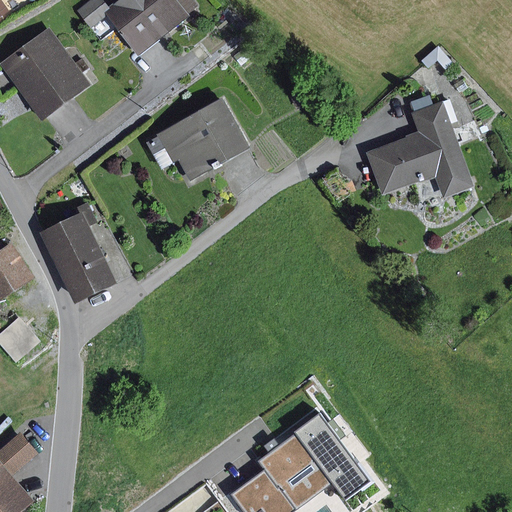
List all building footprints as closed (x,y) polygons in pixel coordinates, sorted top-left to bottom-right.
[(0,0),(0,17),(8,12),(0,0)] [(116,0),(107,7),(101,0),(90,0),(75,11),(89,29),(105,17),(135,56),(186,16),(185,15),(198,6),(193,0),(116,0)] [(48,28),(0,62),(0,67),(39,121),(89,85),(48,28)] [(437,47),(420,62),(427,69),(436,61),(444,70),(452,63),(437,47)] [(242,50),(234,57),(241,65),(249,58),(242,50)] [(319,84),(290,98),(296,108),(305,104),(307,107),(326,97),(319,84)] [(219,100),(155,136),(156,137),(145,143),(160,169),(177,159),(189,180),(246,148),(219,100)] [(404,138),(364,153),(380,197),(435,177),(443,198),(472,187),(441,103),(411,114),(417,132),(404,137),(404,138)] [(80,213),(38,233),(72,304),(114,284),(80,213)] [(0,300),(31,280),(7,244),(0,248),(0,300)] [(18,317),(0,332),(0,347),(14,364),(40,342),(18,317)] [(316,414),(291,433),(292,435),(256,462),(262,470),(228,495),(240,511),(257,511),(258,511),(290,511),(329,484),(342,501),(367,482),(316,414)] [(0,449),(0,511),(20,511),(32,502),(10,477),(36,454),(18,434),(0,449)]
